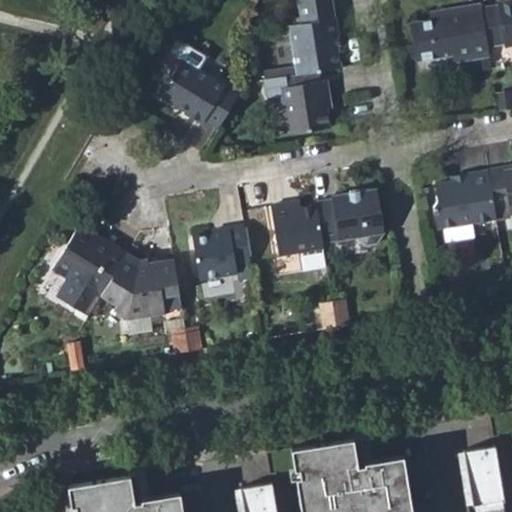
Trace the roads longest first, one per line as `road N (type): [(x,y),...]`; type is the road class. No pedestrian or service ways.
road 1 (tertiary): [(0,452),(33,437),(431,373)]
road 2 (residential): [(91,144),(151,181),(199,182),(389,153)]
road 3 (residential): [(389,153),(431,373)]
road 4 (residential): [(367,0),(389,153)]
road 5 (residential): [(389,153),(511,131)]
